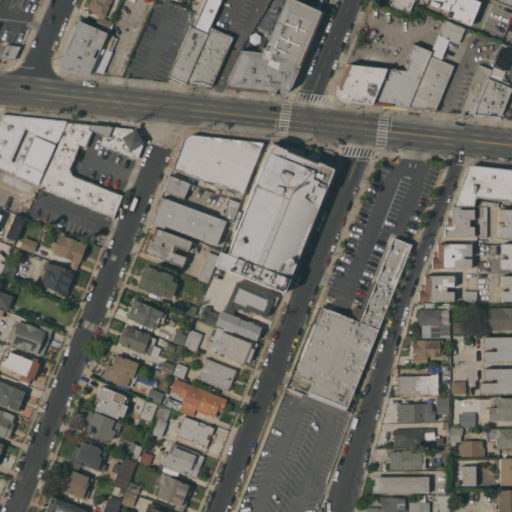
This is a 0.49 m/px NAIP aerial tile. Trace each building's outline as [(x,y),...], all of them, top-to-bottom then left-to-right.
[(90,0),(111,0),(104,18),(112,21),(107,31),(95,25),(99,15),(92,12),(93,10),(87,8),(90,0)] [(185,83),(168,75),(175,59),(190,26),(193,27),(204,0),(221,0),(210,26),(185,83)] [(267,93),(223,88),(224,85),(225,85),(240,49),(263,52),(284,0),(293,0),(323,12),(297,72),(298,74),(297,75),(296,76),(295,78),(295,79),(295,80),(295,81),(294,82),(293,82),(287,91),(287,92),(286,93),(285,93),(285,92),(282,93),(275,93),(274,94),(273,94),(272,94),(272,93),(268,92),(267,93)] [(413,0),(408,12),(391,5),(392,0),(413,0)] [(477,0),(480,1),(470,26),(445,15),(447,11),(440,8),(440,10),(429,5),(429,4),(431,0),(477,0)] [(107,32),(89,74),(67,71),(65,71),(63,70),(62,69),(61,68),(60,66),(60,64),(59,61),(78,20),(79,20),(107,32)] [(458,43),(438,35),(445,20),(465,28),(458,43)] [(210,26),(233,37),(211,85),(185,83),(210,26)] [(405,70),(409,60),(406,59),(412,43),(431,51),(430,55),(408,107),(405,107),(405,109),(393,108),(393,106),(342,101),(340,100),(338,99),(336,96),(336,94),(336,91),(337,88),(338,85),(337,84),(345,66),(346,66),(347,63),(348,64),(405,70)] [(20,46),(13,59),(0,57),(0,52),(4,44),(20,46)] [(421,109),(408,107),(430,55),(453,65),(435,110),(426,109),(426,111),(421,111),(421,109)] [(473,115),(460,113),(460,112),(468,93),(467,93),(478,64),(491,69),(488,78),(474,114),(473,115)] [(488,78),(511,88),(500,117),(499,116),(498,118),(492,117),(492,116),(474,114),(488,78)] [(58,141),(57,141),(37,185),(0,168),(0,120),(3,114),(66,120),(58,141)] [(132,129),(134,130),(142,142),(141,143),(142,144),(136,159),(100,144),(103,136),(95,133),(91,131),(85,148),(79,145),(70,169),(73,174),(122,194),(112,219),(38,189),(68,122),(99,126),(132,129)] [(172,169),(181,147),(181,146),(184,142),(185,140),(187,138),(190,136),(193,135),(196,135),(263,142),(242,196),(223,189),(220,194),(213,192),(216,186),(172,169)] [(287,149),(286,151),(317,162),(317,161),(334,167),(325,190),(324,190),(283,292),(215,265),(221,251),(227,254),(252,190),(250,190),(254,182),(270,143),(287,149)] [(511,200),(474,196),(473,207),(460,207),(452,207),(468,167),(472,165),(511,169),(511,200)] [(164,191),(170,175),(189,182),(183,198),(164,191)] [(233,193),(242,197),(232,221),(218,215),(226,197),(230,199),(233,193)] [(216,245),(165,225),(164,228),(151,223),(161,196),(226,220),(216,245)] [(487,206),(487,237),(477,237),(477,207),(480,206),(487,206)] [(460,207),(460,209),(473,209),(473,219),(469,219),(469,226),(473,226),(473,236),(444,236),(445,226),(447,226),(447,219),(451,219),(451,211),(451,209),(452,209),(452,207),(460,207)] [(511,235),(500,236),(500,226),(507,226),(507,219),(500,219),(500,209),(511,209),(511,235)] [(15,241),(5,236),(13,218),(12,218),(14,213),(22,216),(22,218),(25,219),(15,241)] [(188,250),(174,245),(172,252),(186,257),(182,266),(142,251),(148,236),(151,237),(155,227),(158,228),(191,241),(188,250)] [(86,244),(76,270),(69,267),(72,260),(52,253),(52,251),(50,250),(53,243),(55,244),(59,233),(86,244)] [(38,241),(33,252),(20,247),(24,236),(38,241)] [(346,409),(308,394),(313,382),(295,375),(322,306),(350,317),(354,306),(364,310),(393,237),(411,244),(346,409)] [(471,243),(471,255),(464,256),(464,258),(471,258),(471,267),(432,267),(432,258),(434,258),(434,253),(438,253),(438,243),(471,243)] [(511,243),(511,268),(501,268),(501,258),(507,258),(507,253),(501,253),(501,243),(511,243)] [(218,255),(208,282),(197,278),(208,251),(218,255)] [(17,267),(12,278),(1,273),(5,264),(6,262),(17,267)] [(66,297),(56,293),(58,289),(52,287),(49,288),(44,286),(43,285),(39,283),(41,278),(43,278),(45,270),(44,270),(47,262),(76,272),(66,297)] [(146,265),(177,278),(172,291),(173,291),(170,299),(160,295),(160,296),(137,286),(146,265)] [(453,286),(446,286),(446,291),(453,291),(453,301),(418,300),(419,290),(421,290),(421,285),(425,285),(425,275),(453,275),(453,286)] [(511,300),(501,300),(501,290),(508,290),(508,285),(501,285),(501,275),(511,275),(511,300)] [(236,281),(260,291),(262,291),(264,292),(264,290),(279,296),(275,306),(270,304),(266,316),(249,310),(248,312),(235,307),(233,313),(223,309),(236,281)] [(7,310),(0,306),(0,290),(13,295),(7,310)] [(476,299),(463,299),(463,290),(477,290),(476,299)] [(134,299),(163,311),(161,316),(163,317),(160,324),(158,323),(155,329),(148,326),(148,327),(138,323),(138,322),(126,317),(134,299)] [(197,307),(193,316),(182,312),(186,302),(197,307)] [(511,303),(511,329),(509,329),(504,329),(488,329),(487,307),(511,307),(511,303)] [(239,318),(248,322),(248,320),(253,322),(253,324),(261,327),(256,340),(200,318),(205,305),(211,307),(210,310),(219,314),(221,310),(239,318)] [(448,308),(448,322),(450,321),(450,337),(421,337),(421,325),(418,325),(417,309),(448,308)] [(25,324),(26,322),(36,326),(36,328),(38,329),(40,323),(53,328),(42,355),(28,350),(27,351),(15,346),(15,345),(10,343),(11,340),(7,338),(13,322),(17,324),(18,321),(25,324)] [(472,332),(453,332),(452,322),(471,321),(472,332)] [(121,345),(121,343),(118,342),(124,325),(127,327),(128,325),(150,334),(149,335),(156,338),(154,345),(160,347),(157,357),(143,352),(143,353),(121,345)] [(183,329),(182,333),(186,334),(182,345),(172,341),(177,327),(183,329)] [(202,333),(196,351),(184,346),(190,329),(202,333)] [(248,342),(249,340),(253,342),(251,347),(254,349),(249,363),(245,361),(243,366),(239,364),(240,363),(225,357),(226,355),(214,350),(222,331),(248,342)] [(511,336),(511,361),(483,361),(483,351),(496,351),(496,347),(483,347),(483,336),(511,336)] [(439,339),(443,339),(443,346),(445,346),(445,350),(443,350),(443,356),(440,356),(427,356),(427,362),(413,362),(413,355),(416,355),(416,352),(412,353),(412,343),(416,343),(416,339),(439,339)] [(32,360),(33,356),(38,358),(37,362),(40,363),(33,379),(31,378),(29,383),(19,379),(21,375),(0,366),(0,363),(3,356),(7,358),(9,351),(32,360)] [(138,362),(135,372),(138,373),(134,383),(133,382),(131,387),(127,385),(127,386),(102,377),(107,363),(111,365),(116,354),(138,362)] [(236,369),(236,370),(238,371),(236,376),(234,376),(231,384),(233,385),(230,390),(229,390),(228,390),(198,379),(206,357),(236,369)] [(175,364),(172,374),(159,369),(163,360),(175,364)] [(183,378),(173,374),(177,362),(188,366),(183,378)] [(511,368),(511,393),(480,393),(480,382),(496,382),(496,379),(484,379),(484,368),(511,368)] [(395,389),(398,389),(398,380),(395,380),(395,376),(398,376),(398,375),(430,375),(430,374),(435,374),(435,372),(438,372),(438,394),(431,394),(398,394),(398,393),(395,393),(395,389)] [(170,390),(175,377),(185,382),(227,398),(223,408),(222,407),(220,411),(217,409),(214,416),(207,413),(207,415),(199,412),(200,410),(196,408),(193,416),(179,411),(181,406),(180,405),(184,396),(180,395),(180,394),(170,390)] [(0,380),(28,392),(20,411),(4,405),(3,406),(0,404),(0,380)] [(465,393),(451,393),(451,389),(450,389),(450,381),(451,381),(451,380),(465,380),(465,393)] [(126,396),(129,398),(126,405),(127,405),(123,416),(118,415),(117,418),(101,411),(100,412),(94,409),(95,408),(93,407),(102,385),(126,396)] [(164,393),(160,403),(146,397),(150,387),(164,393)] [(449,396),(449,414),(437,414),(436,396),(449,396)] [(511,421),(488,421),(488,407),(496,407),(496,397),(511,397),(511,421)] [(152,417),(141,413),(146,400),(157,404),(152,417)] [(431,410),(435,410),(435,420),(397,421),(397,404),(431,402),(431,410)] [(171,409),(161,436),(150,432),(160,405),(171,409)] [(460,427),(460,413),(460,407),(472,407),(472,412),(475,412),(475,426),(474,426),(474,427),(469,427),(460,427)] [(0,409),(15,415),(12,422),(14,423),(9,436),(5,434),(4,437),(0,435),(0,409)] [(115,419),(114,420),(122,423),(117,434),(114,433),(111,440),(107,438),(106,441),(97,437),(96,439),(88,435),(86,440),(79,438),(86,421),(85,421),(89,411),(93,413),(94,411),(115,419)] [(214,427),(206,447),(176,435),(184,415),(214,427)] [(435,445),(392,445),(392,441),(394,441),(393,429),(434,427),(435,437),(442,437),(442,444),(435,444),(435,445)] [(463,456),(463,454),(460,454),(460,452),(458,452),(458,449),(459,449),(459,445),(450,445),(450,427),(463,427),(463,434),(461,434),(461,440),(482,440),(482,447),(484,447),(484,456),(463,456)] [(511,428),(511,448),(496,448),(496,444),(496,441),(496,440),(490,440),(490,439),(489,439),(489,435),(486,436),(486,431),(489,431),(489,428),(511,428)] [(80,465),(78,470),(68,466),(72,456),(71,456),(76,445),(80,447),(83,441),(88,444),(89,443),(98,446),(98,447),(107,451),(102,463),(106,465),(103,472),(98,470),(98,471),(86,466),(85,467),(80,465)] [(131,457),(126,455),(125,454),(129,444),(130,445),(132,441),(136,443),(136,444),(142,446),(137,459),(131,457)] [(199,453),(199,454),(204,456),(196,477),(191,475),(190,476),(179,472),(177,476),(162,470),(163,467),(162,466),(163,464),(160,463),(161,459),(160,459),(163,452),(167,454),(172,442),(199,453)] [(389,468),(390,451),(402,451),(402,450),(409,450),(409,451),(421,451),(421,450),(423,450),(423,451),(431,451),(431,457),(425,457),(425,468),(389,468)] [(139,461),(142,451),(153,454),(149,465),(139,461)] [(500,469),(498,469),(498,460),(500,460),(500,458),(511,458),(511,485),(500,485),(500,469)] [(113,483),(123,459),(129,461),(126,471),(132,473),(126,489),(113,483)] [(463,473),(460,473),(460,466),(475,465),(476,485),(463,485),(463,473)] [(88,490),(90,490),(86,500),(60,489),(68,468),(93,478),(88,490)] [(162,471),(175,477),(175,478),(192,485),(182,511),(174,508),(175,504),(157,497),(160,488),(160,487),(154,484),(157,476),(159,477),(162,471)] [(428,476),(428,492),(374,492),(374,485),(374,476),(428,476)] [(127,490),(130,481),(141,485),(140,487),(141,488),(139,493),(138,493),(137,494),(127,490)] [(511,511),(499,511),(499,510),(493,510),(493,502),(494,502),(494,497),(491,497),(491,492),(494,492),(494,490),(511,489),(511,511)] [(132,507),(122,503),(127,491),(137,494),(132,507)] [(103,511),(108,498),(109,498),(109,497),(110,498),(111,495),(118,498),(118,496),(123,497),(117,511),(103,511)] [(439,511),(440,502),(435,502),(435,495),(449,495),(449,511),(439,511)] [(45,511),(52,496),(87,509),(85,511),(45,511)] [(378,507),(378,508),(380,508),(380,497),(409,497),(409,499),(409,501),(429,501),(429,511),(366,511),(366,507),(378,507)] [(144,511),(148,502),(173,511),(144,511)]
